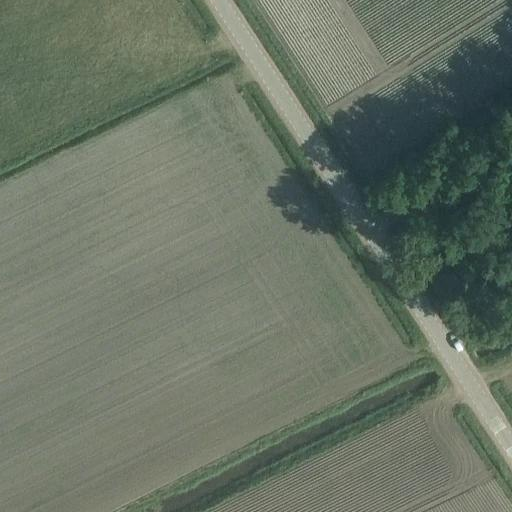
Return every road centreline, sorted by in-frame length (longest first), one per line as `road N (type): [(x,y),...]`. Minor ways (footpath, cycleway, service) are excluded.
road 1 (tertiary): [(511,453),(219,0)]
road 2 (track): [(511,142),(372,229)]
